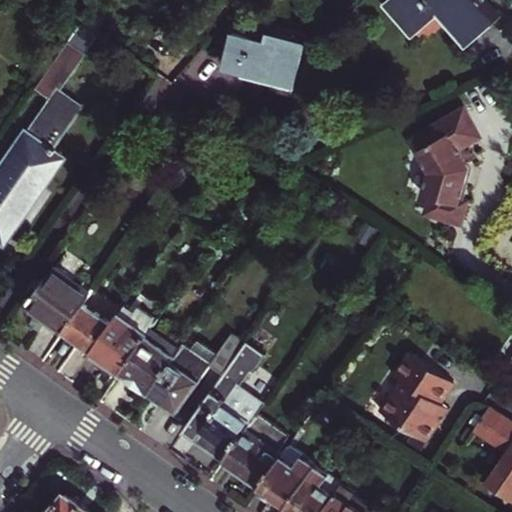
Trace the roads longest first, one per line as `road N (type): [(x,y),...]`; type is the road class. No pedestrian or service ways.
road 1 (residential): [(0,313),(166,78)]
road 2 (residential): [(54,408),(200,511)]
